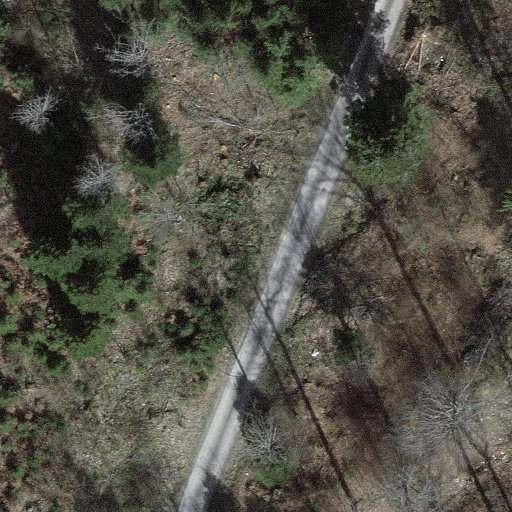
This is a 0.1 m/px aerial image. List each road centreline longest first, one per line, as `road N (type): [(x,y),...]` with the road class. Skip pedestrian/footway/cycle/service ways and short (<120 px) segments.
road 1 (track): [(195,511),(395,0)]
road 2 (track): [(407,511),(488,427),(511,373)]
